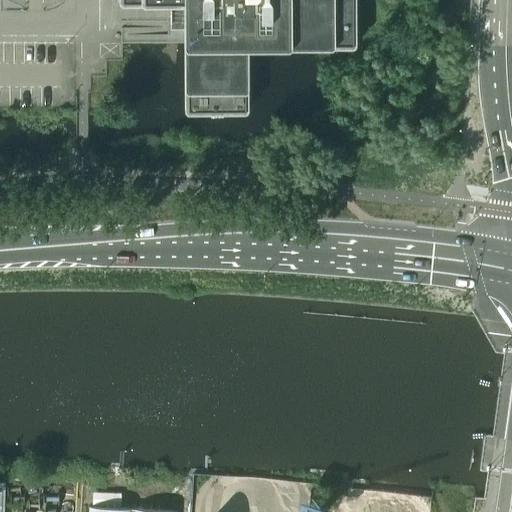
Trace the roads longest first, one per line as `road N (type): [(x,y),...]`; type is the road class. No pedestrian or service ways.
road 1 (secondary): [(511,265),(324,243),(0,251)]
road 2 (unclassified): [(511,131),(507,0)]
